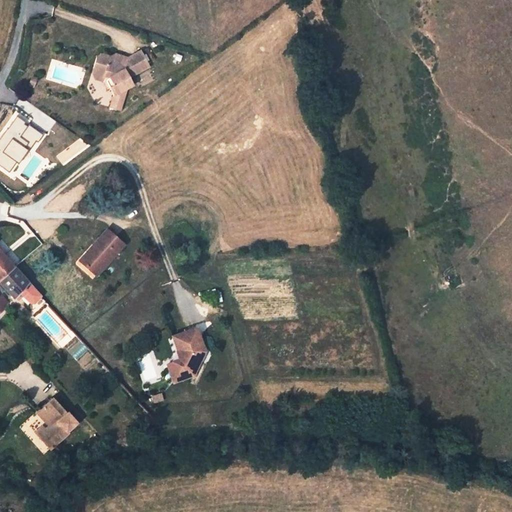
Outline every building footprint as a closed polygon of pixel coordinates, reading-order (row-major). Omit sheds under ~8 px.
[(128,58),(121,56),(120,62),(112,60),(110,57),(102,54),(96,57),(93,68),(97,73),(109,77),(113,85),(109,87),(114,95),(126,88),(132,85),(128,77),(149,66),(141,51),(128,58)] [(121,56),(115,54),(110,57),(112,60),(120,62),(121,56)] [(107,88),(109,87),(113,85),(109,77),(97,73),(93,68),(92,73),(95,78),(103,81),(107,88)] [(114,95),(110,107),(120,110),(126,88),(114,95)] [(0,169),(10,176),(42,131),(15,112),(0,134),(0,169)] [(123,244),(106,230),(93,245),(96,247),(82,263),(96,275),(123,244)] [(96,247),(93,245),(79,260),(82,263),(96,247)] [(0,251),(0,280),(14,268),(0,251)] [(35,291),(27,282),(14,268),(0,280),(0,282),(14,297),(15,296),(21,289),(24,292),(30,296),(35,291)] [(15,296),(18,299),(24,292),(21,289),(15,296)] [(201,344),(195,330),(177,338),(181,347),(177,357),(165,362),(173,380),(192,372),(199,356),(196,354),(201,344)] [(75,422),(66,413),(65,414),(51,398),(37,410),(52,426),(46,431),(39,437),(50,449),(68,433),(66,431),(75,422)] [(46,431),(42,426),(35,432),(39,437),(46,431)]
